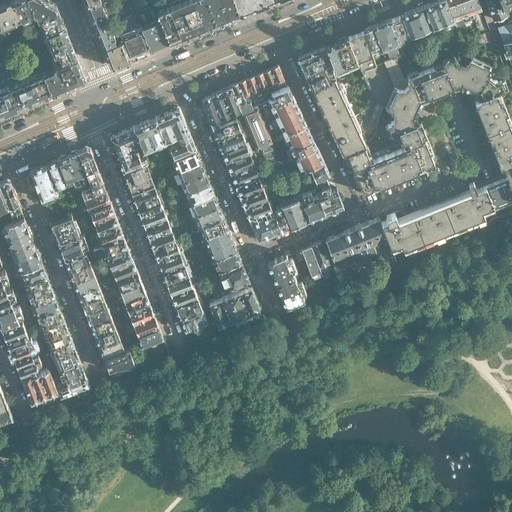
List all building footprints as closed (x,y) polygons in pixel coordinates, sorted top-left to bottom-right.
[(20,16),(13,0),(11,0),(0,5),(9,24),(16,21),(15,18),(20,16)] [(33,11),(28,0),(13,0),(20,16),(21,19),(29,15),(28,13),(33,11)] [(59,11),(56,3),(55,3),(49,0),(28,0),(33,11),(34,13),(37,15),(39,19),(59,11)] [(110,20),(102,0),(100,0),(89,5),(97,25),(110,20)] [(170,42),(157,10),(152,0),(130,0),(139,20),(152,50),(153,49),(151,44),(160,41),(162,45),(170,42)] [(205,28),(193,0),(181,0),(180,1),(193,32),(205,28)] [(216,23),(206,0),(193,0),(205,28),(216,23)] [(228,18),(220,0),(206,0),(216,23),(228,18)] [(239,13),(233,0),(220,0),(228,18),(239,13)] [(233,0),(239,13),(251,8),(247,0),(233,0)] [(263,3),(261,0),(247,0),(251,8),(263,3)] [(455,24),(455,23),(445,0),(436,0),(433,1),(441,23),(446,21),(448,27),(455,24)] [(459,14),(454,0),(445,0),(455,23),(463,20),(461,14),(459,14)] [(473,10),(470,2),(468,3),(467,0),(454,0),(459,14),(461,14),(463,20),(464,21),(469,19),(466,13),(471,11),(473,10)] [(481,7),(477,0),(467,0),(468,3),(470,2),(473,10),(471,11),(470,13),(472,18),(478,16),(476,9),(481,7)] [(501,6),(499,0),(486,0),(494,18),(506,14),(503,5),(501,6)] [(511,0),(499,0),(501,6),(503,5),(506,14),(510,22),(508,23),(508,24),(511,22),(511,0)] [(193,32),(180,1),(168,6),(182,37),(193,32)] [(441,23),(433,1),(422,5),(430,27),(441,23)] [(9,24),(0,5),(0,4),(0,24),(0,25),(1,27),(9,24)] [(430,27),(422,5),(407,11),(415,33),(430,27)] [(182,37),(168,6),(157,10),(170,42),(182,37)] [(64,24),(59,11),(39,19),(42,27),(45,25),(47,30),(64,24)] [(415,33),(407,11),(397,15),(391,18),(391,17),(381,21),(393,51),(397,49),(394,43),(400,41),(406,39),(408,38),(411,44),(414,43),(411,34),(415,33)] [(123,39),(119,28),(114,30),(110,20),(97,25),(105,46),(123,39)] [(152,50),(139,20),(119,28),(123,39),(105,46),(112,64),(115,65),(131,59),(131,58),(152,50)] [(393,51),(381,21),(371,25),(380,49),(386,46),(389,52),(393,51)] [(511,22),(508,24),(498,28),(504,43),(503,43),(511,64),(511,22)] [(64,24),(47,30),(45,31),(52,46),(70,39),(64,24)] [(380,49),(371,25),(363,28),(363,29),(355,32),(351,34),(348,35),(337,39),(346,63),(357,59),(357,58),(363,56),(372,53),(372,52),(380,49)] [(31,41),(29,37),(16,43),(18,47),(31,41)] [(77,57),(70,39),(52,46),(54,52),(58,51),(60,55),(68,59),(68,60),(77,57)] [(346,63),(337,39),(326,44),(331,56),(335,68),(346,63)] [(34,48),(33,46),(31,41),(18,47),(17,47),(20,54),(34,48)] [(5,52),(17,47),(18,47),(16,43),(3,48),(5,52)] [(42,50),(37,44),(33,46),(34,48),(36,53),(42,50)] [(331,56),(326,44),(316,48),(321,59),(327,57),(331,56)] [(20,54),(17,47),(5,52),(3,53),(6,60),(20,54)] [(329,64),(328,61),(327,57),(321,59),(316,48),(307,52),(316,75),(326,71),(325,71),(324,66),(329,64)] [(316,75),(307,52),(298,56),(297,59),(307,80),(316,75)] [(452,86),(444,64),(434,68),(433,65),(429,67),(424,55),(416,59),(422,70),(420,71),(404,77),(406,83),(403,90),(412,95),(413,94),(419,100),(426,97),(428,96),(429,95),(433,94),(452,86)] [(84,75),(77,57),(68,60),(68,59),(59,63),(68,85),(83,79),(84,75)] [(398,62),(396,57),(383,61),(386,67),(398,62)] [(469,86),(480,62),(469,57),(468,61),(466,61),(464,64),(458,64),(457,61),(455,61),(453,57),(443,62),(444,64),(452,86),(460,84),(463,84),(469,86)] [(400,67),(399,65),(398,62),(386,67),(388,72),(400,67)] [(505,88),(501,78),(497,79),(496,77),(493,79),(489,74),(490,71),(488,70),(490,66),(480,62),(469,86),(476,89),(478,91),(480,98),(499,90),(499,91),(505,88)] [(68,85),(59,63),(54,65),(56,68),(44,73),(52,92),(68,85)] [(286,85),(278,64),(271,67),(279,88),(286,85)] [(279,88),(271,67),(263,70),(269,85),(272,91),(279,88)] [(402,72),(400,67),(388,72),(390,77),(402,72)] [(334,77),(335,77),(332,68),(326,71),(316,75),(307,80),(311,88),(330,79),(334,77)] [(269,85),(263,70),(256,73),(265,94),(269,92),(267,86),(269,85)] [(404,77),(402,72),(390,77),(392,82),(404,77)] [(52,92),(44,73),(38,75),(37,73),(29,76),(38,97),(52,92)] [(265,95),(265,94),(256,73),(246,78),(252,93),(255,100),(265,95)] [(38,97),(29,76),(21,79),(22,82),(16,85),(24,103),(38,97)] [(366,144),(360,133),(357,126),(361,124),(362,119),(345,82),(340,84),(336,76),(335,77),(334,77),(330,79),(311,88),(330,128),(342,153),(366,144)] [(406,83),(404,77),(392,82),(393,86),(396,87),(403,90),(406,83)] [(254,106),(249,94),(252,93),(246,78),(239,81),(247,101),(239,105),(241,108),(242,111),(254,106)] [(247,101),(239,81),(231,84),(239,105),(247,101)] [(24,103),(16,85),(11,87),(9,84),(1,87),(10,109),(24,103)] [(241,108),(239,105),(231,84),(211,93),(221,117),(222,120),(238,113),(237,110),(241,108)] [(284,169),(265,123),(259,108),(271,103),(292,94),(288,84),(286,85),(279,88),(272,91),(270,92),(272,96),(256,103),(257,105),(254,106),(242,111),(251,133),(253,137),(268,175),(284,169)] [(0,113),(10,109),(1,87),(0,88),(0,113)] [(425,132),(424,129),(421,122),(415,124),(412,115),(416,108),(419,100),(413,94),(412,95),(403,90),(396,87),(391,97),(387,107),(385,106),(381,108),(379,108),(384,121),(390,118),(391,120),(390,120),(391,122),(387,123),(391,134),(396,132),(400,142),(398,143),(409,172),(419,169),(418,166),(422,164),(423,167),(437,161),(427,137),(424,138),(422,133),(425,132)] [(511,121),(499,91),(499,90),(480,98),(474,100),(480,116),(483,115),(485,119),(482,120),(486,131),(511,121)] [(221,117),(211,93),(203,96),(202,99),(202,100),(210,121),(213,127),(218,125),(216,119),(221,117)] [(277,109),(296,101),(292,94),(271,103),(273,107),(276,106),(277,109)] [(278,118),(299,109),(296,101),(277,109),(278,112),(276,113),(278,118)] [(186,125),(184,118),(180,108),(179,108),(177,107),(167,111),(176,133),(179,140),(191,135),(188,129),(188,128),(186,125)] [(284,124),(303,116),(299,109),(278,118),(279,121),(282,120),(284,124)] [(176,133),(167,111),(155,116),(164,138),(176,133)] [(164,138),(155,116),(144,121),(153,143),(164,138)] [(284,132),(306,123),(303,116),(284,124),(285,126),(282,128),(284,132)] [(241,129),(236,117),(218,125),(213,127),(217,138),(241,129)] [(153,143),(144,121),(132,126),(140,144),(141,148),(153,143)] [(511,137),(511,122),(511,121),(486,131),(491,141),(493,140),(495,145),(511,137)] [(290,138),(309,130),(306,123),(284,132),(286,136),(289,134),(290,138)] [(140,144),(132,126),(122,130),(131,152),(136,150),(134,147),(140,144)] [(246,140),(241,129),(217,138),(222,149),(246,140)] [(131,152),(122,130),(112,134),(112,135),(111,137),(119,157),(131,152)] [(291,147),(313,138),(309,130),(290,138),(292,142),(289,143),(291,147)] [(195,146),(191,136),(191,135),(179,140),(170,144),(174,155),(195,147),(195,146)] [(469,223),(475,221),(474,217),(478,216),(483,214),(483,211),(484,210),(489,213),(492,208),(496,206),(501,208),(503,203),(507,202),(511,204),(511,203),(511,137),(495,145),(493,146),(494,149),(494,150),(503,174),(475,185),(473,179),(469,181),(468,183),(471,190),(468,191),(453,197),(452,194),(412,210),(413,213),(403,217),(403,218),(400,219),(397,217),(394,211),(386,214),(386,216),(386,218),(381,220),(394,253),(469,223)] [(297,153),(316,145),(313,138),(291,147),(293,151),(295,150),(297,153)] [(250,151),(246,140),(222,149),(226,160),(250,151)] [(388,181),(376,152),(371,154),(367,143),(366,144),(342,153),(346,164),(349,163),(360,192),(374,187),(373,184),(377,183),(378,185),(388,181)] [(409,172),(398,143),(388,147),(387,143),(384,144),(385,148),(376,152),(388,181),(397,177),(396,175),(399,174),(400,176),(409,172)] [(99,173),(96,165),(93,155),(90,147),(86,145),(78,149),(86,169),(92,184),(102,180),(100,173),(99,173)] [(298,162),(320,153),(316,145),(297,153),(298,156),(295,157),(298,162)] [(195,147),(174,155),(173,156),(178,167),(200,158),(195,147)] [(86,169),(78,149),(68,153),(82,188),(92,184),(86,169)] [(147,159),(145,156),(140,158),(137,150),(136,150),(131,152),(119,157),(123,169),(145,160),(147,159)] [(255,162),(250,151),(226,160),(231,172),(255,162)] [(82,188),(68,153),(58,157),(65,177),(70,175),(76,190),(80,189),(82,188)] [(310,166),(323,160),(320,153),(298,162),(299,165),(302,164),(304,168),(310,166)] [(67,182),(65,177),(58,157),(30,169),(42,198),(44,202),(52,199),(51,195),(58,192),(56,186),(67,182)] [(204,169),(200,158),(178,167),(182,178),(204,169)] [(154,182),(145,160),(123,169),(124,169),(123,169),(132,191),(154,182)] [(330,174),(323,160),(310,166),(316,179),(325,176),(330,174)] [(259,173),(255,162),(231,172),(235,183),(258,174),(259,173)] [(209,181),(204,169),(182,178),(187,190),(209,181)] [(262,185),(258,174),(235,183),(240,194),(262,185)] [(343,204),(336,187),(335,187),(331,189),(328,183),(325,176),(316,179),(321,192),(317,194),(325,212),(343,205),(343,204)] [(24,216),(9,179),(9,177),(0,180),(0,184),(9,206),(14,220),(24,216)] [(110,201),(102,180),(92,184),(82,188),(80,189),(86,204),(77,208),(79,213),(89,209),(110,201)] [(209,180),(209,181),(187,190),(191,201),(213,192),(213,191),(209,180)] [(158,193),(154,182),(132,191),(136,202),(158,193)] [(9,206),(0,184),(0,207),(1,207),(2,209),(9,206)] [(267,196),(262,185),(240,194),(245,205),(267,196)] [(325,212),(317,194),(313,196),(310,190),(306,192),(316,215),(325,212)] [(218,203),(213,192),(191,201),(195,212),(218,203)] [(316,215),(306,192),(302,193),(305,199),(299,201),(307,219),(316,215)] [(162,205),(158,193),(136,202),(141,213),(162,205)] [(271,207),(267,196),(245,205),(249,216),(254,214),(260,212),(265,210),(269,208),(271,207)] [(307,219),(299,201),(298,197),(288,201),(297,223),(307,219)] [(114,212),(110,201),(89,209),(93,220),(114,212)] [(297,223),(288,201),(280,204),(289,226),(297,223)] [(222,214),(218,203),(195,212),(200,223),(222,214)] [(289,226),(280,204),(275,206),(277,210),(274,211),(281,229),(289,226)] [(167,216),(162,205),(141,213),(145,224),(167,216)] [(281,229),(274,211),(271,213),(269,208),(265,210),(274,232),(281,229)] [(274,232),(265,210),(260,212),(262,216),(256,219),(254,214),(249,216),(258,238),(274,232)] [(119,223),(114,212),(93,220),(98,231),(119,223)] [(74,224),(70,214),(51,222),(55,232),(74,224)] [(227,225),(222,214),(200,223),(204,234),(227,225)] [(28,228),(24,216),(14,220),(3,224),(7,232),(4,233),(5,236),(28,228)] [(171,227),(167,216),(145,224),(149,236),(171,227)] [(394,253),(381,220),(379,216),(325,237),(325,238),(333,257),(349,251),(352,259),(357,257),(360,264),(371,259),(370,259),(377,256),(382,267),(397,261),(394,253)] [(123,235),(119,223),(98,231),(102,243),(123,235)] [(78,234),(74,224),(55,232),(59,242),(76,235),(78,234)] [(231,236),(230,233),(230,232),(228,229),(227,225),(204,234),(209,245),(231,236)] [(176,238),(171,227),(149,236),(154,247),(176,238)] [(33,239),(28,228),(5,236),(7,240),(9,238),(12,246),(33,239)] [(62,250),(85,241),(84,237),(77,240),(76,235),(59,242),(62,250)] [(127,245),(123,235),(102,243),(92,247),(94,251),(104,247),(107,253),(127,245)] [(236,247),(234,243),(233,240),(231,236),(209,245),(213,257),(236,247)] [(180,250),(176,238),(154,247),(158,258),(180,250)] [(37,249),(33,239),(12,246),(15,254),(13,255),(14,258),(37,249)] [(330,265),(321,240),(320,239),(310,243),(320,269),(323,276),(328,274),(325,266),(330,265)] [(82,252),(81,247),(87,245),(85,241),(62,250),(65,258),(82,252)] [(195,251),(192,242),(186,244),(190,253),(195,251)] [(320,269),(310,243),(309,244),(303,248),(302,247),(301,247),(311,272),(320,269)] [(132,257),(127,245),(107,253),(111,265),(132,257)] [(241,259),(236,247),(213,257),(217,268),(223,266),(241,259)] [(42,261),(37,249),(14,258),(15,261),(18,260),(22,269),(42,261)] [(89,261),(85,250),(82,252),(65,258),(69,269),(89,261)] [(185,261),(180,250),(158,258),(162,269),(185,261)] [(199,260),(195,251),(190,253),(194,263),(199,260)] [(294,263),(292,258),(288,259),(286,253),(267,261),(272,272),(294,263)] [(136,268),(132,257),(111,265),(108,266),(112,277),(116,276),(136,268)] [(245,269),(241,259),(223,266),(225,271),(219,274),(221,279),(245,269)] [(46,273),(42,261),(22,269),(26,281),(46,273)] [(94,272),(89,261),(69,269),(74,280),(94,272)] [(189,272),(185,261),(162,269),(167,281),(189,272)] [(295,275),(293,270),(297,268),(294,263),(272,272),(276,283),(295,275)] [(141,279),(136,268),(116,276),(120,287),(141,279)] [(249,279),(245,269),(221,279),(223,283),(229,281),(231,286),(249,279)] [(98,283),(94,272),(74,280),(78,291),(98,283)] [(193,283),(189,272),(167,281),(171,292),(193,283)] [(51,284),(46,273),(26,281),(24,282),(28,293),(51,284)] [(303,285),(301,279),(297,280),(295,275),(276,283),(281,294),(303,285)] [(145,291),(141,279),(120,287),(125,299),(145,291)] [(102,294),(98,283),(78,291),(82,301),(102,294)] [(198,295),(193,283),(171,292),(176,303),(198,295)] [(55,295),(51,284),(28,293),(32,303),(55,295)] [(0,297),(13,292),(11,288),(6,290),(4,285),(0,287),(0,297)] [(259,304),(252,287),(252,285),(251,285),(241,289),(249,311),(257,308),(259,304)] [(304,298),(302,292),(305,290),(303,285),(281,294),(286,305),(298,300),(299,303),(303,301),(302,299),(304,298)] [(249,311),(241,289),(230,293),(239,315),(249,311)] [(149,302),(145,291),(125,299),(129,310),(149,302)] [(229,319),(220,297),(218,291),(213,293),(216,299),(209,302),(211,306),(208,307),(209,309),(213,319),(214,321),(216,320),(218,323),(229,319)] [(0,307),(11,303),(10,299),(15,297),(13,292),(0,297),(0,307)] [(239,315),(230,293),(220,297),(229,319),(239,315)] [(106,304),(102,294),(82,301),(86,312),(106,304)] [(59,306),(55,295),(32,303),(37,314),(59,306)] [(202,306),(198,295),(176,303),(180,314),(202,306)] [(154,313),(149,302),(129,310),(133,321),(154,313)] [(0,317),(20,310),(18,305),(13,307),(11,303),(0,307),(0,317)] [(111,315),(106,304),(86,312),(90,323),(111,315)] [(63,316),(59,306),(37,314),(41,325),(63,316)] [(208,319),(202,306),(180,314),(185,328),(192,326),(192,328),(195,329),(200,327),(201,324),(200,322),(208,319)] [(18,321),(17,316),(22,314),(20,310),(0,317),(0,322),(2,327),(18,321)] [(158,325),(154,313),(133,321),(138,333),(158,325)] [(115,326),(111,315),(90,323),(95,334),(115,326)] [(68,327),(63,316),(41,325),(45,336),(68,327)] [(26,330),(21,320),(18,321),(2,327),(6,338),(23,332),(26,330)] [(163,336),(158,325),(138,333),(142,344),(148,342),(152,345),(156,343),(157,339),(163,336)] [(119,337),(115,326),(95,334),(99,345),(119,337)] [(72,338),(68,327),(45,336),(50,346),(72,338)] [(10,348),(31,339),(30,334),(25,336),(23,332),(6,338),(10,348)] [(123,348),(119,337),(99,345),(103,356),(104,355),(123,348)] [(76,349),(72,338),(50,346),(54,357),(76,349)] [(30,349),(28,345),(33,343),(31,339),(10,348),(14,356),(30,349)] [(133,359),(130,350),(129,346),(123,348),(104,355),(108,369),(133,359)] [(18,366),(39,357),(37,352),(32,354),(30,349),(14,356),(18,366)] [(80,360),(76,349),(54,357),(58,368),(80,360)] [(37,367),(36,363),(40,361),(39,357),(18,366),(21,374),(30,370),(35,368),(37,367)] [(85,370),(80,360),(58,368),(63,379),(85,370)] [(58,389),(55,382),(50,371),(49,367),(41,370),(49,392),(58,389)] [(49,392),(41,370),(36,372),(35,368),(30,370),(40,396),(49,392)] [(40,396),(30,370),(21,374),(31,398),(31,399),(32,399),(40,396)] [(88,384),(89,381),(89,380),(85,370),(63,379),(55,382),(58,389),(59,391),(60,394),(87,384),(88,384)] [(0,417),(11,413),(3,392),(0,384),(0,417)]
